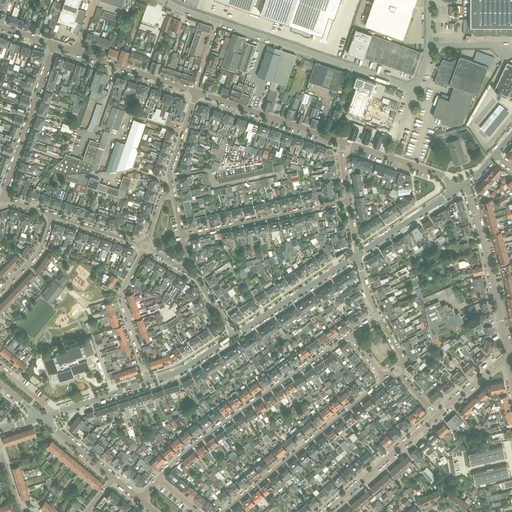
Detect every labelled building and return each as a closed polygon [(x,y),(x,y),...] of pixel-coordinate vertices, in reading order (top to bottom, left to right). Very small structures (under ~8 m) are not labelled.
[(12,0),(5,0),(5,2),(0,16),(0,21),(3,22),(4,20),(9,2),(12,2),(12,0)] [(77,8),(80,0),(64,0),(57,21),(75,27),(77,22),(82,24),(86,11),(77,8)] [(220,0),(251,11),(255,0),(265,0),(261,14),(288,23),(287,23),(289,24),(323,35),(329,15),(335,17),(340,0),(220,0)] [(373,0),(365,25),(404,39),(416,0),(373,0)] [(511,0),(468,0),(469,16),(467,16),(467,18),(465,18),(463,18),(463,25),(463,27),(463,33),(473,33),(473,35),(475,35),(475,36),(484,36),(484,35),(491,35),(491,36),(500,36),(500,35),(507,35),(507,36),(511,35),(511,0)] [(45,36),(45,35),(50,37),(54,26),(62,4),(54,1),(49,14),(52,15),(49,24),(51,25),(50,28),(45,27),(44,30),(43,33),(42,35),(45,36)] [(136,1),(135,5),(140,7),(139,11),(144,12),(147,5),(136,1)] [(9,23),(11,24),(16,7),(14,7),(11,16),(9,15),(7,19),(6,23),(7,23),(8,24),(9,23)] [(13,25),(15,26),(16,26),(18,19),(16,18),(17,13),(19,8),(16,7),(11,24),(13,25)] [(117,22),(120,23),(121,20),(124,20),(126,14),(121,12),(117,22)] [(31,19),(28,19),(30,13),(27,13),(27,15),(22,28),(24,29),(27,30),(27,29),(27,30),(31,19)] [(20,27),(22,28),(27,15),(25,14),(24,17),(21,17),(18,26),(18,27),(20,28),(20,27)] [(168,28),(171,18),(172,16),(167,15),(162,29),(167,31),(167,29),(168,28)] [(96,24),(98,20),(99,20),(100,18),(94,16),(93,18),(91,18),(90,22),(96,24)] [(32,24),(31,28),(30,30),(31,31),(34,32),(34,31),(38,33),(40,27),(41,27),(43,18),(39,17),(36,25),(32,24)] [(176,19),(171,18),(168,28),(167,29),(172,30),(176,19)] [(178,33),(179,31),(178,30),(181,21),(176,19),(173,31),(178,33)] [(211,26),(198,22),(194,35),(200,37),(202,31),(209,33),(211,26)] [(312,32),(293,25),(291,31),(310,38),(312,32)] [(356,29),(347,53),(348,53),(363,58),(363,59),(364,59),(364,57),(372,35),(356,29)] [(90,33),(87,32),(85,40),(90,42),(92,34),(93,32),(91,31),(90,33)] [(96,44),(101,46),(104,38),(106,32),(103,31),(101,37),(98,36),(96,44)] [(108,39),(104,38),(101,46),(108,48),(110,40),(112,33),(110,33),(108,39)] [(147,41),(150,42),(154,43),(156,36),(156,35),(153,35),(150,33),(147,41)] [(235,71),(236,68),(246,38),(232,33),(231,38),(230,41),(229,42),(228,45),(228,47),(227,50),(224,58),(221,67),(231,69),(235,71)] [(90,42),(96,44),(98,36),(92,34),(90,42)] [(110,45),(110,47),(107,56),(106,56),(106,57),(111,58),(114,48),(115,45),(113,44),(114,40),(115,39),(116,36),(113,35),(110,45)] [(364,57),(376,61),(384,39),(372,35),(364,57)] [(0,54),(1,55),(3,48),(4,46),(7,47),(9,40),(4,38),(0,50),(0,54)] [(242,70),(247,72),(257,46),(245,42),(246,38),(236,68),(242,70)] [(376,61),(387,66),(395,43),(384,39),(376,61)] [(17,43),(15,43),(10,59),(13,60),(13,58),(16,51),(17,52),(20,44),(19,44),(19,43),(18,43),(17,43)] [(387,66),(398,70),(401,62),(403,54),(406,47),(395,43),(387,66)] [(257,76),(271,81),(281,50),(268,45),(257,76)] [(117,60),(121,62),(126,47),(125,46),(123,50),(121,49),(117,60)] [(192,56),(196,57),(197,55),(194,54),(196,48),(190,46),(187,55),(192,56)] [(26,47),(22,60),(21,64),(23,65),(26,55),(29,56),(31,48),(30,48),(30,47),(29,47),(28,47),(26,47)] [(117,49),(114,48),(111,58),(115,60),(119,47),(117,47),(117,49)] [(406,47),(403,54),(419,60),(421,52),(406,47)] [(31,67),(39,70),(40,67),(42,61),(45,53),(44,52),(43,51),(34,48),(30,58),(29,57),(28,61),(29,61),(29,62),(32,63),(31,67)] [(134,52),(131,50),(128,59),(134,61),(138,49),(136,48),(134,52)] [(224,58),(227,50),(221,48),(218,56),(222,58),(224,58)] [(134,61),(140,63),(143,55),(140,53),(141,50),(138,49),(134,61)] [(143,55),(140,63),(146,65),(149,57),(146,55),(147,52),(147,51),(145,50),(143,55)] [(149,71),(153,72),(160,51),(160,50),(158,50),(158,51),(155,52),(153,59),(149,71)] [(269,88),(270,89),(274,90),(276,82),(280,84),(280,90),(283,91),(295,55),(281,50),(271,81),(269,88)] [(153,72),(157,74),(160,64),(158,63),(161,54),(162,55),(163,52),(160,51),(153,72)] [(175,58),(171,68),(168,78),(173,79),(176,70),(175,70),(180,54),(177,53),(176,53),(176,54),(175,58)] [(207,65),(213,66),(215,67),(219,57),(217,56),(211,54),(207,65)] [(416,67),(419,60),(403,54),(401,62),(416,67)] [(54,64),(45,90),(48,91),(53,92),(59,74),(58,74),(60,67),(61,67),(64,60),(63,59),(63,58),(56,56),(55,60),(54,64)] [(443,59),(441,64),(434,83),(446,87),(448,81),(450,82),(449,85),(454,86),(450,96),(442,93),(441,97),(440,96),(433,116),(442,119),(441,123),(452,127),(462,123),(473,93),(478,95),(488,66),(460,56),(457,64),(443,59)] [(171,68),(175,58),(172,57),(170,63),(168,67),(166,67),(163,76),(168,78),(171,68)] [(196,57),(193,63),(199,65),(202,59),(196,57)] [(305,60),(302,68),(312,71),(314,63),(305,60)] [(71,62),(70,61),(66,74),(68,74),(69,69),(72,70),(74,63),(74,62),(72,61),(71,62)] [(329,66),(315,62),(309,81),(322,86),(329,66)] [(398,70),(413,75),(416,67),(401,62),(398,70)] [(501,93),(508,96),(510,97),(511,97),(511,96),(511,64),(507,62),(494,90),(498,91),(497,94),(500,96),(501,93)] [(75,82),(75,81),(81,65),(80,64),(79,63),(78,63),(77,64),(76,63),(74,71),(71,81),(75,82)] [(78,82),(79,78),(81,73),(83,74),(86,66),(85,66),(84,65),(83,65),(82,65),(81,65),(75,81),(78,82)] [(176,70),(173,79),(178,81),(181,72),(183,66),(180,65),(179,67),(178,71),(176,70)] [(204,75),(207,76),(208,74),(211,75),(213,68),(207,65),(204,75)] [(329,66),(322,86),(329,88),(335,68),(329,66)] [(32,74),(37,76),(39,70),(31,67),(29,67),(28,69),(28,70),(33,72),(32,74)] [(88,67),(86,71),(83,81),(85,82),(88,75),(90,76),(92,69),(91,68),(91,67),(90,67),(89,68),(88,67)] [(226,97),(234,73),(235,71),(231,69),(221,67),(219,72),(229,76),(225,87),(222,87),(219,95),(226,97)] [(344,72),(335,68),(329,88),(337,91),(344,72)] [(184,83),(188,84),(192,74),(190,74),(192,70),(189,69),(187,73),(184,83)] [(102,89),(105,81),(107,74),(95,70),(89,89),(92,90),(89,98),(95,101),(107,95),(108,91),(102,89)] [(196,70),(195,72),(193,71),(192,74),(188,84),(193,86),(197,73),(198,71),(196,70)] [(205,80),(204,83),(203,88),(204,88),(204,89),(206,90),(212,92),(214,87),(215,84),(217,79),(210,77),(211,75),(208,74),(207,76),(206,80),(205,80)] [(18,76),(17,78),(34,84),(36,78),(28,76),(27,79),(18,76)] [(114,90),(112,96),(115,97),(116,94),(121,78),(120,78),(120,77),(119,76),(118,77),(117,77),(114,84),(117,85),(115,90),(114,90)] [(356,86),(347,113),(364,119),(365,114),(367,115),(369,111),(366,111),(373,92),(375,93),(377,90),(374,89),(376,83),(357,76),(354,85),(356,86)] [(33,87),(34,84),(17,78),(15,78),(14,81),(22,83),(21,86),(24,87),(32,90),(32,89),(33,89),(33,87)] [(122,93),(125,84),(126,80),(125,80),(125,78),(124,78),(123,79),(121,78),(116,94),(118,95),(120,92),(122,93)] [(126,94),(128,95),(133,82),(131,82),(131,81),(130,81),(129,81),(128,81),(126,88),(124,93),(126,94)] [(133,82),(128,95),(127,100),(129,101),(132,91),(135,92),(137,84),(136,83),(135,82),(135,83),(133,82)] [(228,98),(237,101),(243,84),(238,82),(237,86),(234,85),(234,87),(233,86),(232,89),(231,88),(228,98)] [(138,102),(140,98),(144,85),(140,84),(134,100),(138,102)] [(237,101),(248,104),(253,88),(243,84),(237,101)] [(14,85),(13,87),(13,88),(16,89),(16,90),(23,92),(22,94),(30,96),(30,95),(31,95),(31,93),(31,92),(18,87),(17,87),(17,86),(14,85)] [(149,87),(144,85),(140,98),(143,99),(144,96),(146,96),(149,87)] [(156,90),(155,90),(154,89),(153,89),(152,89),(148,100),(150,101),(150,102),(146,101),(145,103),(151,105),(156,90)] [(262,109),(268,111),(271,102),(272,101),(273,99),(272,99),(275,90),(274,90),(270,89),(266,100),(262,109)] [(490,90),(487,89),(466,124),(468,126),(490,90)] [(158,91),(156,90),(151,105),(151,107),(153,108),(156,99),(158,99),(161,92),(160,92),(160,91),(159,91),(158,91)] [(44,96),(56,100),(57,98),(51,96),(52,93),(45,91),(45,92),(44,93),(44,94),(44,96)] [(159,122),(168,94),(167,94),(167,93),(166,93),(165,93),(164,93),(161,101),(164,102),(162,107),(161,110),(159,116),(154,114),(152,120),(159,122)] [(11,94),(11,96),(28,102),(30,98),(21,96),(17,94),(16,96),(11,94)] [(170,104),(173,96),(172,95),(171,95),(170,95),(168,94),(159,122),(165,124),(167,118),(164,117),(165,111),(167,108),(168,103),(170,104)] [(28,102),(11,96),(10,96),(10,99),(14,101),(14,102),(27,106),(28,102)] [(112,96),(111,96),(111,97),(110,97),(103,119),(107,121),(107,120),(109,116),(109,115),(110,113),(111,111),(112,108),(112,106),(113,102),(115,97),(112,96)] [(174,112),(173,115),(177,116),(181,117),(183,110),(186,101),(186,100),(175,96),(172,107),(170,111),(172,111),(174,112)] [(287,107),(284,117),(292,120),(296,110),(294,109),(296,102),(297,98),(293,97),(289,108),(287,107)] [(75,100),(73,105),(80,108),(82,102),(75,100)] [(39,108),(47,111),(49,105),(43,103),(41,102),(41,103),(40,105),(39,108)] [(301,106),(296,121),(301,122),(304,114),(301,113),(305,103),(301,102),(300,106),(301,106)] [(24,115),(25,112),(11,107),(8,106),(5,105),(5,107),(5,108),(10,110),(11,111),(24,115)] [(68,110),(73,112),(78,113),(80,108),(73,105),(70,105),(68,110)] [(198,118),(201,119),(206,106),(202,105),(200,105),(200,106),(198,105),(196,110),(195,112),(195,113),(197,113),(198,112),(200,113),(198,118)] [(339,120),(342,112),(338,110),(339,106),(337,105),(335,109),(334,109),(331,116),(335,118),(339,120)] [(112,106),(112,108),(111,111),(123,115),(125,110),(123,110),(123,109),(118,108),(112,106)] [(206,106),(201,119),(203,120),(204,117),(206,118),(207,116),(210,108),(206,106)] [(38,113),(37,114),(40,114),(45,116),(47,111),(39,108),(38,111),(37,113),(38,113)] [(315,109),(310,126),(316,127),(318,119),(316,119),(319,110),(315,109)] [(111,111),(110,113),(109,115),(109,116),(121,120),(123,115),(111,111)] [(219,112),(215,124),(214,125),(216,126),(217,125),(218,120),(221,121),(224,113),(223,113),(223,112),(221,111),(220,112),(219,112)] [(231,116),(230,115),(226,128),(224,132),(227,133),(230,123),(232,124),(235,117),(234,117),(234,116),(232,115),(231,116)] [(43,124),(53,127),(54,124),(44,121),(45,118),(37,116),(35,121),(43,124)] [(107,120),(120,125),(121,120),(109,116),(107,120)] [(20,125),(22,121),(9,117),(8,119),(13,120),(12,122),(20,125)] [(238,127),(236,132),(235,136),(237,137),(239,132),(243,119),(241,119),(241,118),(240,118),(239,118),(238,118),(235,126),(238,127)] [(106,172),(114,172),(132,166),(134,161),(138,148),(137,147),(145,123),(133,119),(125,143),(116,140),(106,172)] [(243,119),(239,132),(237,137),(240,137),(241,132),(242,128),(245,129),(247,121),(247,120),(245,120),(244,120),(243,119)] [(120,125),(107,120),(107,121),(106,123),(106,125),(110,127),(111,127),(118,130),(120,125)] [(52,130),(53,127),(43,124),(35,121),(33,127),(36,128),(41,130),(42,127),(52,130)] [(353,122),(349,137),(355,139),(358,131),(362,133),(364,126),(353,122)] [(13,124),(13,125),(8,124),(5,124),(2,123),(2,126),(4,126),(18,131),(20,127),(13,124)] [(256,132),(258,125),(258,124),(256,123),(255,124),(254,123),(249,139),(248,141),(250,142),(253,132),(256,132)] [(10,133),(17,136),(18,131),(4,126),(3,128),(11,131),(10,133)] [(160,132),(174,136),(174,135),(175,135),(176,133),(175,133),(175,132),(162,127),(160,132)] [(267,128),(265,127),(261,141),(260,144),(263,146),(266,138),(264,138),(265,135),(267,136),(270,129),(269,128),(268,127),(267,128)] [(365,130),(362,141),(365,142),(368,143),(370,139),(371,135),(374,136),(377,129),(373,128),(372,132),(365,130)] [(32,129),(30,133),(48,139),(50,140),(51,137),(47,136),(47,135),(43,134),(43,136),(42,135),(38,134),(39,131),(34,129),(32,129)] [(191,134),(202,138),(205,139),(206,136),(200,134),(200,132),(193,129),(193,130),(192,130),(192,132),(191,134)] [(436,135),(434,135),(436,140),(438,148),(448,144),(455,164),(454,164),(454,165),(459,163),(462,162),(467,161),(467,160),(466,160),(460,141),(469,138),(467,131),(457,134),(456,131),(456,129),(448,131),(443,132),(436,135)] [(279,132),(277,131),(272,145),(275,145),(277,139),(279,140),(281,133),(281,132),(279,131),(279,132)] [(173,138),(174,136),(160,132),(159,134),(166,136),(165,139),(172,141),(173,141),(174,138),(173,138)] [(226,136),(227,133),(224,132),(223,136),(224,136),(224,139),(222,138),(221,141),(217,153),(211,171),(212,171),(218,170),(224,150),(223,149),(228,137),(226,136)] [(377,134),(373,145),(379,147),(382,140),(386,141),(388,134),(382,132),(381,135),(377,134)] [(0,136),(15,141),(16,137),(10,134),(10,135),(6,133),(5,135),(0,133),(0,136)] [(29,138),(36,141),(36,140),(40,141),(40,139),(44,140),(44,141),(51,144),(52,141),(50,140),(48,139),(30,133),(29,138)] [(13,146),(15,141),(0,136),(0,137),(0,139),(7,141),(7,143),(13,146)] [(28,139),(27,143),(38,147),(45,149),(46,147),(39,145),(34,144),(35,141),(36,141),(29,138),(28,139)] [(300,147),(302,148),(304,140),(301,139),(300,139),(297,146),(296,152),(298,152),(300,147)] [(98,148),(99,145),(100,143),(99,143),(90,140),(89,144),(88,144),(83,160),(74,157),(68,174),(78,173),(90,171),(90,170),(91,168),(91,167),(92,164),(93,161),(94,161),(94,159),(95,156),(96,154),(96,153),(97,151),(98,148)] [(188,144),(188,146),(198,149),(201,150),(204,151),(205,149),(203,148),(203,147),(199,146),(200,144),(197,143),(189,141),(188,141),(188,144)] [(0,147),(12,151),(13,148),(0,143),(0,147)] [(27,143),(25,148),(28,148),(32,150),(33,148),(46,152),(47,150),(45,149),(38,147),(27,143)] [(169,150),(170,148),(154,143),(154,145),(162,148),(161,150),(168,153),(169,152),(170,150),(169,150)] [(0,151),(10,155),(12,151),(0,147),(0,151)] [(327,148),(325,156),(324,157),(322,156),(320,159),(321,164),(324,162),(326,162),(326,159),(326,158),(328,157),(327,155),(334,154),(334,151),(333,149),(329,148),(329,149),(327,148)] [(40,158),(34,156),(35,153),(32,152),(27,150),(25,149),(23,154),(40,160),(40,158)] [(267,159),(268,156),(269,154),(270,151),(264,149),(263,151),(261,157),(267,159)] [(199,159),(192,157),(193,155),(185,152),(185,153),(184,155),(184,157),(194,160),(198,162),(199,159)] [(0,158),(8,161),(10,157),(0,153),(0,158)] [(60,173),(68,174),(74,157),(66,154),(64,158),(61,161),(55,165),(50,169),(59,173),(60,173)] [(165,161),(166,159),(156,156),(155,158),(158,159),(157,162),(164,164),(165,163),(165,164),(166,161),(165,161)] [(356,167),(359,158),(353,156),(351,163),(351,165),(353,165),(352,169),(349,170),(349,173),(355,172),(356,167)] [(263,174),(274,172),(274,166),(273,166),(273,160),(267,159),(261,157),(264,168),(262,168),(263,174)] [(0,163),(7,166),(8,161),(0,158),(0,163)] [(364,160),(359,158),(356,167),(358,168),(358,167),(361,168),(364,160)] [(366,171),(369,162),(364,160),(361,168),(364,169),(363,170),(366,171)] [(19,166),(32,170),(41,173),(41,171),(33,168),(33,166),(23,162),(21,161),(19,166)] [(192,167),(182,164),(181,165),(180,165),(180,167),(180,168),(182,169),(180,174),(190,172),(191,169),(192,167)] [(161,173),(162,171),(147,165),(145,165),(144,167),(146,168),(154,170),(153,173),(160,175),(161,175),(162,173),(161,173)] [(503,171),(497,165),(493,170),(493,169),(492,170),(499,176),(503,171)] [(32,170),(19,166),(18,170),(26,173),(28,174),(29,171),(31,172),(32,170)] [(383,176),(383,175),(386,168),(381,166),(378,175),(381,176),(383,176)] [(382,179),(388,181),(392,169),(386,168),(383,175),(383,176),(382,179)] [(391,178),(392,178),(394,179),(396,171),(392,169),(388,181),(388,182),(390,182),(391,178)] [(492,170),(488,174),(495,180),(499,176),(492,170)] [(411,176),(396,171),(394,179),(395,179),(392,186),(393,186),(392,190),(397,191),(398,189),(404,188),(413,187),(412,177),(411,176)] [(24,174),(17,172),(16,176),(27,180),(31,181),(34,182),(34,181),(23,177),(24,174)] [(90,176),(89,178),(85,176),(82,184),(125,198),(132,178),(134,172),(128,173),(127,177),(122,175),(118,188),(98,182),(99,179),(90,176)] [(78,173),(68,174),(60,173),(59,176),(76,182),(78,176),(78,173)] [(298,203),(295,189),(293,183),(292,178),(291,173),(288,174),(289,177),(289,179),(290,178),(293,196),(291,197),(293,204),(294,205),(296,204),(298,203)] [(491,185),(495,180),(488,174),(484,179),(491,185)] [(17,182),(21,183),(25,184),(26,185),(27,180),(16,176),(14,181),(17,182)] [(305,180),(306,186),(309,201),(311,200),(311,201),(314,201),(313,200),(314,200),(313,192),(310,192),(307,179),(305,180)] [(484,179),(481,183),(487,189),(491,185),(484,179)] [(156,187),(157,185),(144,181),(143,183),(149,185),(148,188),(156,190),(156,189),(156,190),(157,187),(156,187)] [(482,193),(487,189),(481,183),(476,188),(482,193)] [(52,186),(49,185),(48,190),(47,192),(44,203),(45,203),(45,204),(48,205),(48,204),(51,197),(49,196),(50,193),(52,186)] [(234,198),(233,191),(232,186),(226,188),(227,193),(228,196),(228,197),(228,199),(234,198)] [(31,198),(32,199),(36,188),(34,187),(33,189),(31,188),(28,197),(28,198),(30,199),(31,198)] [(36,188),(32,199),(34,199),(34,200),(36,201),(36,200),(37,200),(40,193),(41,190),(36,188)] [(59,193),(60,190),(61,189),(58,188),(58,189),(57,188),(56,193),(53,192),(52,195),(53,195),(53,197),(50,205),(51,205),(51,206),(53,206),(55,206),(58,196),(59,193)] [(282,189),(283,195),(286,206),(288,206),(290,206),(290,205),(291,205),(289,197),(286,198),(284,189),(282,189)] [(333,192),(333,190),(332,189),(323,190),(316,192),(314,192),(315,199),(319,199),(318,194),(325,193),(325,195),(329,195),(330,197),(334,197),(333,194),(333,192)] [(47,192),(45,191),(44,194),(42,194),(39,201),(40,201),(39,202),(42,203),(42,202),(44,203),(47,192)] [(201,193),(201,191),(183,195),(183,197),(182,197),(183,199),(184,199),(184,200),(192,198),(192,196),(196,195),(201,193)] [(270,191),(270,192),(271,194),(274,208),(276,208),(276,209),(278,208),(279,207),(277,200),(275,200),(273,193),(273,191),(270,191)] [(153,199),(153,197),(140,192),(140,194),(145,196),(144,199),(152,202),(152,201),(153,199)] [(70,193),(68,199),(67,202),(64,201),(62,209),(62,210),(65,210),(66,210),(72,194),(70,193)] [(72,193),(72,194),(66,210),(68,211),(70,212),(71,212),(74,205),(71,204),(72,200),(74,194),(72,193)] [(266,210),(267,210),(265,202),(263,203),(261,195),(259,195),(260,200),(262,211),(264,211),(266,211),(266,210)] [(401,197),(401,201),(406,208),(414,203),(414,196),(405,197),(401,197)] [(76,214),(78,214),(83,199),(83,198),(81,197),(78,206),(75,205),(73,213),(74,213),(73,213),(76,214)] [(223,202),(224,206),(224,207),(226,219),(228,218),(228,219),(231,218),(232,218),(230,210),(227,211),(225,202),(224,197),(222,198),(223,202)] [(87,217),(89,218),(94,204),(93,204),(95,200),(93,199),(91,205),(90,208),(89,208),(89,210),(87,209),(84,216),(85,217),(87,218),(87,217)] [(133,203),(136,204),(149,208),(150,206),(151,207),(151,204),(151,203),(141,200),(140,203),(134,201),(133,203)] [(189,228),(189,227),(196,226),(191,203),(190,200),(183,201),(189,228)] [(397,214),(400,212),(396,205),(394,206),(391,201),(389,202),(397,214)] [(400,203),(398,204),(402,211),(406,208),(401,201),(399,202),(400,203)] [(483,209),(484,209),(492,207),(490,201),(482,203),(484,209),(483,209)] [(393,217),(397,214),(389,202),(388,202),(387,203),(388,206),(386,207),(388,210),(393,217)] [(149,208),(136,204),(133,203),(133,205),(140,207),(139,210),(148,213),(148,212),(149,212),(149,210),(149,208)] [(455,203),(452,204),(450,205),(447,208),(449,213),(453,212),(457,210),(466,208),(465,203),(456,206),(455,203)] [(215,213),(214,209),(214,205),(212,206),(212,210),(215,221),(216,221),(217,222),(219,221),(219,220),(220,220),(218,212),(215,213)] [(389,219),(393,217),(388,210),(387,211),(383,205),(381,207),(389,219)] [(389,219),(381,207),(379,208),(383,214),(381,215),(386,221),(389,219)] [(494,212),(492,207),(484,209),(485,215),(494,212)] [(9,208),(1,211),(0,211),(0,210),(0,224),(2,232),(3,234),(5,233),(3,229),(5,228),(3,221),(2,221),(1,220),(8,218),(8,216),(9,210),(9,208)] [(466,208),(457,210),(453,212),(454,214),(451,215),(452,217),(455,216),(467,212),(466,208)] [(452,218),(446,209),(442,211),(447,219),(448,221),(449,223),(451,223),(450,220),(452,219),(452,218)] [(16,211),(12,222),(11,226),(14,227),(15,223),(17,219),(18,219),(21,212),(20,212),(20,211),(18,210),(18,211),(16,211)] [(108,212),(104,210),(102,214),(100,222),(103,223),(104,223),(108,212)] [(114,214),(110,226),(113,227),(114,226),(115,227),(119,212),(117,211),(116,214),(114,214)] [(201,224),(203,224),(200,211),(194,213),(195,217),(196,217),(198,225),(199,225),(201,225),(201,224)] [(445,223),(448,221),(447,219),(442,211),(437,215),(445,226),(447,225),(445,223)] [(469,216),(467,212),(455,216),(455,218),(456,220),(460,219),(469,216)] [(495,218),(494,212),(485,215),(486,215),(487,220),(487,221),(495,218)] [(145,221),(146,219),(134,215),(126,213),(125,216),(133,219),(133,218),(136,219),(135,221),(137,222),(144,224),(145,224),(146,222),(145,221)] [(29,215),(28,214),(23,227),(25,227),(27,223),(29,224),(32,216),(31,215),(30,214),(29,215)] [(446,228),(445,226),(437,215),(432,218),(437,226),(441,223),(442,225),(441,226),(444,230),(446,228)] [(125,216),(123,216),(122,218),(119,217),(117,222),(123,224),(125,216)] [(377,216),(374,218),(379,226),(384,223),(380,216),(377,217),(377,216)] [(40,219),(39,218),(35,230),(34,234),(36,235),(40,226),(41,227),(44,220),(43,220),(43,219),(41,218),(40,219)] [(375,229),(379,226),(374,218),(372,219),(373,220),(370,222),(375,229)] [(489,226),(497,224),(495,218),(487,221),(489,226)] [(290,235),(289,232),(288,227),(286,219),(285,219),(282,219),(282,220),(283,228),(285,227),(286,229),(287,235),(290,235)] [(423,224),(428,231),(434,227),(429,219),(423,224)] [(278,239),(278,237),(277,233),(275,222),(273,222),(273,221),(270,222),(270,223),(271,230),(272,235),(274,235),(276,240),(278,239)] [(365,224),(370,232),(375,229),(370,222),(368,223),(367,222),(365,224)] [(136,226),(131,224),(127,223),(126,226),(142,231),(142,229),(143,229),(144,227),(143,227),(143,226),(136,224),(136,226)] [(366,235),(370,232),(365,224),(363,226),(362,227),(362,228),(366,235)] [(462,226),(461,224),(455,226),(453,226),(452,227),(456,239),(458,239),(456,232),(463,231),(464,234),(468,232),(471,231),(469,224),(462,226)] [(491,232),(492,232),(499,230),(497,224),(489,226),(489,227),(491,232)] [(61,226),(60,225),(55,238),(54,241),(58,242),(58,239),(57,239),(59,233),(62,234),(65,227),(63,226),(62,225),(61,226)] [(419,225),(415,228),(423,240),(425,243),(426,244),(427,243),(429,246),(431,244),(429,242),(430,241),(426,235),(427,235),(422,227),(421,228),(419,225)] [(141,233),(142,231),(126,226),(125,228),(129,230),(134,231),(133,233),(140,236),(140,235),(141,234),(142,233),(141,233)] [(67,243),(71,229),(70,228),(67,227),(67,228),(66,227),(64,235),(67,236),(64,242),(63,247),(65,248),(67,243)] [(255,244),(254,241),(251,227),(249,227),(247,227),(247,228),(246,228),(248,236),(250,235),(252,244),(255,244)] [(413,233),(421,246),(425,243),(423,240),(415,228),(411,230),(413,233)] [(73,230),(71,229),(67,243),(69,243),(71,237),(73,238),(76,231),(75,230),(73,229),(73,230)] [(237,230),(237,229),(235,230),(234,230),(236,238),(238,238),(240,245),(242,244),(239,229),(237,230)] [(79,247),(83,233),(79,232),(75,241),(78,242),(76,248),(78,249),(79,247)] [(230,247),(227,232),(225,232),(223,232),(223,233),(222,233),(225,245),(227,245),(228,247),(230,246),(230,247)] [(412,242),(410,235),(410,232),(399,239),(406,249),(408,248),(405,244),(408,242),(409,244),(412,242)] [(501,232),(493,234),(494,240),(503,238),(501,232)] [(88,235),(83,233),(79,247),(81,248),(83,241),(86,242),(88,235)] [(413,233),(410,235),(412,242),(413,247),(417,245),(418,248),(421,246),(413,233)] [(24,241),(30,243),(33,237),(33,236),(29,234),(28,236),(26,236),(25,241),(24,241)] [(435,244),(439,249),(448,243),(443,235),(436,239),(438,242),(435,244)] [(34,237),(33,237),(30,243),(36,245),(38,241),(38,242),(39,240),(34,238),(34,237)] [(100,239),(95,237),(91,251),(92,252),(95,245),(97,246),(100,239)] [(406,249),(399,239),(394,242),(398,249),(402,247),(404,251),(406,249)] [(470,248),(468,241),(463,242),(463,239),(457,240),(457,241),(452,242),(453,243),(449,244),(450,248),(458,246),(459,250),(460,250),(462,250),(470,248)] [(210,240),(208,241),(193,244),(193,246),(194,249),(202,248),(202,245),(209,244),(215,242),(214,240),(210,240)] [(333,242),(334,249),(341,248),(341,247),(341,246),(349,245),(348,244),(349,244),(349,242),(348,242),(348,240),(340,241),(334,242),(333,242)] [(111,243),(107,241),(102,254),(101,258),(103,258),(105,252),(108,253),(111,243)] [(23,248),(24,249),(29,253),(33,248),(28,244),(26,247),(24,245),(23,246),(18,242),(17,243),(23,248)] [(399,254),(397,251),(396,250),(392,243),(387,247),(391,253),(394,252),(395,253),(396,253),(397,255),(399,254)] [(322,246),(323,248),(328,256),(332,254),(326,244),(322,246)] [(435,244),(428,248),(431,252),(437,248),(435,244)] [(123,246),(118,245),(113,261),(115,261),(117,253),(120,254),(123,246)] [(299,245),(295,246),(293,247),(296,251),(297,253),(302,250),(302,249),(299,245)] [(295,252),(296,251),(293,247),(292,247),(287,249),(292,256),(296,254),(295,252)] [(381,251),(387,258),(388,261),(390,260),(389,258),(393,256),(391,253),(387,247),(381,251)] [(26,258),(29,253),(24,249),(20,254),(26,258)] [(125,263),(124,266),(126,267),(129,257),(132,258),(134,250),(129,249),(125,263)] [(287,249),(287,250),(284,251),(282,252),(284,254),(286,258),(290,255),(291,256),(292,256),(287,249)] [(506,249),(498,251),(499,257),(507,255),(506,249)] [(46,256),(46,257),(51,261),(52,261),(53,260),(53,259),(55,256),(49,252),(46,256)] [(323,262),(324,261),(319,254),(318,252),(314,254),(315,257),(320,264),(320,263),(321,264),(323,262)] [(322,252),(319,254),(324,261),(325,260),(326,261),(328,259),(327,259),(328,258),(324,252),(323,253),(322,252)] [(377,254),(376,255),(382,264),(386,261),(380,252),(379,253),(379,252),(377,253),(377,254)] [(12,267),(17,263),(12,258),(10,261),(8,259),(7,260),(0,253),(0,255),(7,262),(8,262),(12,267)] [(211,255),(213,254),(212,253),(196,256),(196,258),(196,261),(197,261),(205,259),(204,257),(211,255)] [(12,258),(17,263),(21,258),(16,254),(12,258)] [(477,254),(468,256),(470,261),(466,262),(467,263),(462,264),(462,267),(466,266),(466,265),(471,264),(470,263),(479,261),(477,254)] [(372,257),(372,258),(378,267),(382,265),(382,264),(376,255),(374,256),(374,255),(372,257)] [(509,261),(507,255),(499,257),(501,263),(509,261)] [(46,257),(42,261),(47,265),(51,261),(46,257)] [(142,274),(151,260),(149,259),(149,258),(147,257),(142,264),(145,265),(143,268),(142,270),(140,273),(142,274)] [(313,268),(314,268),(308,259),(307,257),(303,260),(310,270),(311,270),(313,269),(313,268)] [(311,257),(308,259),(314,268),(315,267),(316,267),(318,266),(318,265),(313,257),(312,258),(311,257)] [(380,273),(378,267),(372,258),(370,259),(370,258),(367,260),(368,260),(367,260),(372,267),(370,268),(372,275),(380,273)] [(152,261),(151,260),(142,274),(144,275),(145,272),(148,267),(151,269),(155,262),(154,262),(155,261),(153,260),(152,261)] [(201,269),(202,270),(215,262),(213,260),(207,264),(206,262),(199,266),(199,267),(200,269),(201,269)] [(39,266),(44,270),(47,265),(42,261),(39,266)] [(474,264),(475,266),(473,267),(474,269),(468,271),(468,273),(484,269),(482,264),(481,265),(480,261),(474,264)] [(8,271),(12,267),(8,262),(4,267),(8,271)] [(216,264),(215,262),(202,270),(202,272),(204,275),(204,274),(204,275),(211,270),(210,268),(216,264)] [(258,262),(254,264),(259,270),(263,268),(259,262),(258,262)] [(152,281),(161,266),(159,265),(160,265),(157,263),(153,270),(155,271),(153,274),(152,277),(150,280),(152,281)] [(254,264),(253,264),(248,266),(253,274),(255,273),(256,276),(260,273),(259,270),(254,264)] [(302,264),(299,266),(304,274),(305,273),(306,274),(307,273),(307,272),(308,271),(304,265),(303,266),(302,264)] [(503,272),(511,270),(510,264),(501,265),(503,272)] [(39,266),(35,271),(40,275),(42,272),(43,273),(44,272),(45,271),(44,270),(39,266)] [(162,267),(161,266),(152,281),(153,282),(157,276),(159,274),(161,275),(165,269),(165,268),(163,266),(162,267)] [(303,275),(304,274),(299,266),(296,268),(297,270),(296,271),(300,277),(300,276),(301,277),(303,276),(303,275)] [(410,272),(408,269),(406,266),(396,272),(399,277),(410,272)] [(0,271),(4,276),(8,271),(4,267),(1,269),(0,268),(0,271)] [(121,272),(120,276),(124,278),(128,272),(122,269),(121,272)] [(415,269),(408,273),(411,278),(418,274),(415,269)] [(475,276),(485,273),(484,269),(468,273),(465,274),(462,275),(461,275),(462,278),(469,276),(469,275),(475,273),(475,276)] [(160,286),(162,287),(171,272),(170,271),(168,270),(167,270),(162,277),(165,279),(160,286)] [(352,270),(348,273),(352,280),(357,278),(352,270)] [(292,271),(289,273),(294,281),(295,280),(296,281),(297,280),(297,279),(298,278),(294,272),(293,273),(292,271)] [(31,272),(27,276),(32,280),(36,276),(31,272)] [(173,273),(171,272),(162,287),(164,288),(167,284),(166,284),(169,281),(171,282),(175,275),(175,274),(173,273)] [(208,280),(209,282),(216,277),(215,276),(216,275),(214,272),(206,278),(207,278),(206,279),(207,281),(208,280)] [(103,276),(104,276),(114,283),(117,278),(112,274),(110,277),(104,273),(103,276)] [(293,282),(294,281),(289,273),(285,275),(287,277),(286,278),(290,284),(290,283),(291,284),(293,282)] [(348,283),(352,280),(348,273),(343,276),(348,283)] [(69,280),(65,277),(63,275),(60,280),(56,277),(41,295),(51,303),(69,280)] [(220,275),(216,277),(209,282),(210,284),(211,286),(211,285),(212,286),(220,281),(218,279),(221,277),(220,275)] [(27,276),(23,280),(28,285),(32,280),(27,276)] [(111,288),(114,283),(104,276),(102,279),(107,282),(106,285),(111,288)] [(175,285),(173,288),(170,293),(172,295),(173,292),(175,289),(181,279),(180,278),(180,277),(178,276),(177,276),(173,283),(175,285)] [(230,289),(230,290),(233,288),(236,286),(243,281),(240,276),(237,277),(239,279),(237,280),(238,281),(237,282),(237,283),(234,285),(233,284),(229,287),(229,286),(225,289),(223,287),(222,287),(216,292),(217,294),(216,294),(217,296),(218,295),(218,296),(226,291),(230,289)] [(475,284),(483,282),(482,276),(473,278),(474,281),(470,282),(470,285),(475,284)] [(343,286),(347,284),(342,277),(339,279),(343,286)] [(375,282),(374,283),(375,285),(376,285),(376,286),(382,284),(385,283),(384,281),(388,279),(387,277),(375,281),(375,282)] [(282,278),(279,280),(284,287),(285,287),(286,287),(287,286),(287,285),(288,285),(284,279),(283,279),(282,278)] [(175,289),(173,292),(172,295),(171,296),(172,297),(179,287),(181,289),(186,281),(185,281),(185,280),(184,279),(183,280),(181,279),(175,289)] [(341,288),(343,286),(339,279),(335,282),(340,290),(342,289),(341,288)] [(25,287),(28,285),(23,280),(19,284),(29,295),(30,294),(25,289),(26,288),(25,287)] [(282,288),(284,287),(279,280),(275,282),(277,284),(276,284),(280,290),(281,290),(283,289),(282,288)] [(473,288),(474,291),(485,288),(483,282),(475,284),(476,288),(473,288)] [(216,292),(222,287),(221,285),(222,285),(221,283),(213,288),(213,289),(214,290),(216,292)] [(269,286),(274,294),(275,293),(276,294),(278,292),(277,292),(278,291),(273,283),(269,286)] [(333,283),(329,286),(333,293),(337,290),(333,283)] [(19,284),(15,289),(19,293),(21,291),(22,292),(24,291),(29,296),(29,295),(19,284)] [(273,295),(274,294),(269,286),(265,288),(267,290),(266,291),(270,297),(270,296),(271,297),(273,296),(273,295)] [(335,295),(333,293),(329,286),(325,288),(329,295),(330,295),(332,298),(335,295)] [(183,297),(184,299),(196,291),(195,290),(195,289),(194,287),(193,287),(185,291),(187,294),(184,296),(183,297)] [(261,287),(257,290),(259,293),(264,301),(265,300),(266,300),(267,299),(267,298),(268,298),(261,287)] [(380,294),(379,295),(379,296),(380,297),(381,297),(386,295),(385,293),(392,290),(395,289),(394,287),(391,288),(379,293),(380,294)] [(233,288),(230,290),(228,291),(231,296),(236,293),(233,288)] [(486,295),(485,288),(474,291),(474,294),(477,293),(478,299),(484,296),(484,295),(486,295)] [(24,298),(19,293),(15,289),(10,293),(21,303),(22,302),(19,299),(19,298),(22,300),(24,298)] [(324,289),(320,292),(324,299),(328,296),(324,289)] [(456,290),(453,292),(454,293),(456,296),(459,303),(462,302),(459,295),(456,290)] [(128,301),(140,297),(139,295),(134,296),(133,293),(131,294),(130,291),(127,292),(128,295),(127,295),(128,301)] [(198,295),(198,294),(197,292),(196,292),(196,291),(184,299),(182,300),(184,302),(186,300),(187,299),(188,301),(191,300),(198,295)] [(226,299),(231,296),(228,291),(223,294),(226,299)] [(354,302),(357,300),(363,295),(360,291),(356,294),(354,296),(351,298),(354,302)] [(320,301),(324,299),(320,292),(316,294),(320,301)] [(21,303),(10,293),(6,297),(11,302),(13,300),(14,301),(15,300),(20,304),(21,303)] [(263,301),(264,301),(259,293),(255,295),(257,297),(256,297),(260,303),(261,303),(263,302),(263,301)] [(165,294),(161,300),(166,303),(169,297),(165,294)] [(311,297),(310,298),(314,305),(319,303),(314,295),(313,296),(313,295),(311,296),(311,297)] [(388,296),(381,300),(383,304),(391,301),(394,299),(392,295),(389,297),(388,296)] [(128,301),(130,307),(137,304),(136,301),(138,300),(144,298),(143,296),(140,297),(128,301)] [(2,302),(7,306),(8,307),(13,312),(14,313),(15,313),(14,311),(9,306),(10,305),(9,304),(11,302),(6,297),(2,302)] [(189,310),(202,301),(201,300),(201,299),(200,297),(199,297),(192,302),(194,304),(188,308),(189,310)] [(248,302),(252,309),(253,308),(254,308),(256,307),(256,306),(250,297),(246,299),(248,302)] [(306,301),(305,301),(310,308),(314,305),(310,298),(308,299),(308,298),(306,300),(306,301)] [(251,309),(252,309),(248,302),(246,299),(242,302),(243,304),(244,305),(248,311),(249,310),(250,311),(252,309),(251,309)] [(360,304),(359,303),(357,300),(354,302),(356,305),(355,306),(358,311),(356,312),(361,318),(365,316),(358,306),(360,304)] [(429,325),(431,331),(432,337),(453,327),(460,324),(464,322),(469,319),(467,316),(463,319),(459,312),(456,313),(453,307),(452,308),(450,305),(448,306),(447,303),(442,306),(439,300),(426,307),(429,325)] [(483,310),(489,309),(487,300),(481,301),(483,310)] [(203,303),(202,301),(189,310),(186,312),(187,313),(190,311),(190,312),(193,310),(195,312),(205,305),(204,305),(205,304),(204,303),(203,303)] [(302,303),(301,304),(305,311),(307,313),(308,312),(310,315),(311,315),(312,314),(309,309),(310,308),(305,301),(304,302),(304,301),(301,303),(302,303)] [(391,301),(383,304),(385,309),(386,309),(393,306),(392,305),(392,304),(393,304),(391,301)] [(101,312),(113,308),(111,302),(105,304),(106,307),(100,309),(101,312)] [(244,305),(243,304),(239,306),(244,314),(245,314),(247,313),(247,312),(248,311),(244,305)] [(299,304),(296,306),(297,307),(301,314),(303,316),(307,313),(305,311),(301,304),(299,305),(299,304)] [(366,309),(364,305),(362,307),(360,304),(358,306),(365,316),(369,313),(369,311),(368,309),(366,309)] [(235,305),(231,308),(233,310),(234,311),(238,318),(239,317),(240,317),(242,316),(241,316),(242,315),(237,307),(237,308),(235,305)] [(393,306),(386,309),(386,310),(388,314),(392,313),(398,309),(399,309),(397,306),(393,308),(393,306)] [(115,313),(113,308),(101,312),(99,312),(100,314),(103,313),(105,317),(115,313)] [(144,308),(140,309),(138,310),(132,312),(134,317),(140,315),(139,313),(142,312),(141,311),(144,310),(144,308)] [(292,310),(291,311),(295,318),(297,320),(303,316),(301,314),(299,315),(295,308),(294,308),(292,309),(292,310)] [(392,313),(388,314),(390,319),(397,315),(396,313),(401,311),(400,308),(399,309),(398,309),(392,313)] [(238,318),(234,311),(233,310),(228,314),(231,318),(232,318),(234,321),(234,320),(235,321),(237,319),(236,319),(238,318)] [(352,310),(348,313),(349,315),(354,322),(356,321),(356,322),(358,320),(358,319),(354,313),(352,310)] [(287,313),(286,313),(291,321),(291,320),(295,318),(291,311),(289,311),(287,312),(287,313)] [(117,319),(115,313),(105,317),(106,320),(103,321),(103,323),(105,323),(117,319)] [(283,316),(282,316),(289,328),(290,328),(288,326),(291,324),(289,322),(291,321),(286,313),(286,314),(285,314),(283,315),(283,316)] [(346,319),(345,319),(349,326),(350,325),(351,325),(353,324),(353,323),(354,322),(349,315),(348,313),(345,315),(346,317),(347,318),(346,319)] [(490,314),(490,313),(481,315),(482,318),(480,318),(481,319),(478,320),(478,323),(481,322),(481,321),(485,320),(484,320),(488,319),(488,318),(491,318),(490,317),(491,316),(491,315),(491,314),(490,314)] [(399,317),(391,321),(394,325),(405,319),(402,315),(399,317)] [(278,319),(282,326),(284,325),(287,330),(289,328),(282,316),(280,317),(278,318),(278,319)] [(341,316),(338,318),(340,321),(345,328),(347,327),(347,328),(349,327),(349,326),(345,319),(344,320),(343,319),(341,316)] [(405,319),(394,325),(396,329),(403,326),(407,324),(406,322),(410,320),(408,317),(405,319)] [(338,318),(335,320),(337,323),(338,324),(337,325),(341,331),(342,331),(344,330),(344,329),(345,328),(340,321),(338,318)] [(215,333),(217,332),(213,325),(209,320),(207,321),(210,325),(208,327),(213,334),(214,334),(216,333),(215,333)] [(276,320),(272,323),(279,334),(283,340),(285,339),(278,328),(280,327),(276,320)] [(422,329),(424,328),(429,325),(427,320),(424,321),(420,324),(422,329)] [(215,324),(213,325),(217,332),(218,331),(219,331),(221,330),(221,329),(216,321),(214,322),(215,324)] [(150,324),(150,322),(138,326),(140,331),(146,329),(145,326),(150,324)] [(268,326),(272,332),(274,331),(277,335),(279,334),(272,323),(268,326)] [(328,325),(331,328),(335,335),(337,334),(337,335),(339,334),(339,333),(339,332),(335,326),(334,327),(331,323),(328,325)] [(483,330),(485,330),(486,334),(494,333),(492,325),(485,326),(483,323),(474,328),(475,330),(482,329),(483,330)] [(403,326),(396,329),(397,330),(399,335),(412,328),(413,327),(414,327),(412,324),(411,325),(405,328),(404,328),(404,327),(403,326)] [(111,336),(116,334),(123,331),(121,326),(114,328),(111,329),(112,332),(110,333),(111,336)] [(205,330),(202,332),(207,338),(209,337),(209,338),(211,336),(211,335),(205,326),(203,327),(205,330)] [(263,329),(270,340),(273,344),(275,343),(269,334),(271,333),(267,326),(263,329)] [(201,342),(197,335),(195,332),(193,333),(190,328),(187,330),(188,331),(191,336),(197,345),(198,344),(199,344),(201,343),(201,342)] [(334,336),(335,335),(331,328),(327,330),(328,331),(327,332),(331,338),(332,338),(333,338),(334,337),(334,336)] [(412,328),(399,335),(401,339),(408,335),(408,334),(414,331),(413,330),(412,328)] [(205,339),(207,338),(202,332),(201,333),(198,329),(196,331),(203,341),(204,341),(206,340),(205,339)] [(270,340),(263,329),(259,332),(263,338),(265,337),(268,341),(270,340)] [(116,334),(117,337),(109,339),(110,342),(111,342),(125,337),(123,331),(116,334)] [(196,346),(197,345),(191,336),(188,331),(186,332),(191,339),(189,341),(193,347),(194,347),(196,346)] [(156,335),(155,332),(142,337),(144,342),(150,340),(149,337),(156,335)] [(326,342),(321,334),(320,332),(316,334),(318,338),(322,344),(323,344),(324,344),(325,343),(326,342)] [(330,339),(326,332),(325,333),(325,332),(321,334),(326,342),(328,340),(329,341),(330,340),(330,339)] [(257,333),(253,336),(260,347),(262,345),(259,341),(261,340),(257,333)] [(403,341),(402,343),(403,344),(404,344),(405,345),(418,338),(416,335),(411,338),(410,338),(409,337),(402,341),(403,341)] [(491,335),(484,336),(485,338),(484,338),(482,343),(485,344),(494,347),(495,341),(488,339),(489,338),(491,338),(491,335)] [(185,352),(187,351),(178,338),(176,336),(174,337),(180,346),(178,347),(183,354),(184,354),(186,353),(185,352)] [(261,349),(260,347),(253,336),(249,338),(253,345),(255,344),(260,350),(261,349)] [(118,345),(120,345),(126,343),(125,337),(111,342),(111,344),(117,342),(118,345)] [(178,338),(187,351),(188,350),(189,351),(191,349),(190,349),(191,348),(187,342),(185,343),(183,341),(180,337),(178,338)] [(315,350),(316,349),(312,341),(309,337),(306,340),(309,344),(308,345),(312,351),(313,351),(314,351),(315,351),(315,350)] [(251,347),(253,345),(249,338),(245,341),(253,354),(255,353),(251,347)] [(418,338),(405,345),(405,347),(405,348),(406,349),(407,349),(407,350),(414,346),(413,345),(414,344),(419,340),(418,338)] [(315,339),(312,341),(316,349),(318,348),(319,348),(320,347),(320,346),(321,346),(316,339),(315,340),(315,339)] [(166,341),(166,342),(177,358),(178,357),(179,357),(181,356),(180,356),(181,355),(176,348),(174,350),(172,346),(171,344),(168,340),(166,341)] [(83,347),(80,348),(87,369),(89,368),(88,364),(93,363),(90,354),(94,353),(89,341),(82,344),(83,347)] [(249,351),(250,353),(253,357),(255,356),(253,354),(245,341),(241,344),(246,353),(249,351)] [(175,359),(177,358),(166,342),(164,343),(169,349),(166,351),(173,360),(174,361),(176,359),(175,359)] [(0,350),(0,352),(3,355),(11,346),(12,345),(11,343),(9,345),(8,346),(5,344),(0,350)] [(128,348),(126,343),(120,345),(121,347),(106,352),(107,355),(110,354),(117,352),(128,348)] [(349,346),(348,345),(349,344),(348,343),(347,343),(346,343),(340,347),(336,350),(337,352),(340,349),(343,352),(349,346)] [(300,346),(301,348),(307,355),(308,354),(309,355),(310,354),(310,353),(311,352),(307,346),(305,347),(303,344),(300,346)] [(239,345),(235,348),(242,359),(244,357),(241,353),(243,352),(239,345)] [(462,347),(463,349),(468,354),(470,352),(464,345),(462,347)] [(13,354),(14,352),(15,351),(12,349),(13,348),(11,346),(3,355),(8,359),(13,354)] [(75,373),(77,373),(87,369),(80,348),(79,346),(70,349),(56,354),(56,357),(52,358),(52,357),(44,360),(49,374),(50,374),(52,381),(58,379),(59,382),(74,377),(73,374),(75,373)] [(347,355),(353,350),(352,350),(353,349),(351,347),(351,348),(349,346),(343,352),(345,355),(346,354),(347,355)] [(414,346),(407,350),(408,351),(407,352),(408,354),(409,354),(410,355),(418,351),(416,348),(415,348),(414,347),(414,346)] [(483,352),(484,351),(480,348),(477,346),(473,350),(477,354),(483,361),(487,358),(483,352)] [(117,352),(118,354),(120,353),(121,357),(130,354),(128,348),(117,352)] [(160,358),(162,364),(168,362),(168,361),(171,360),(168,355),(165,351),(161,352),(160,348),(157,349),(160,358)] [(242,359),(235,348),(231,350),(235,357),(237,356),(241,362),(243,360),(242,359)] [(305,356),(307,355),(301,348),(299,350),(299,351),(298,352),(303,358),(304,358),(305,357),(305,356)] [(418,351),(410,355),(411,357),(410,357),(411,359),(412,359),(412,360),(419,356),(419,355),(420,354),(419,353),(423,351),(422,349),(418,351)] [(8,359),(13,363),(22,352),(20,351),(20,350),(19,352),(18,352),(16,354),(14,352),(13,354),(8,359)] [(230,351),(226,354),(233,365),(234,364),(233,363),(234,362),(232,359),(234,358),(230,351)] [(13,363),(17,366),(22,361),(19,359),(21,358),(20,357),(23,353),(22,352),(13,363)] [(349,358),(351,361),(357,356),(354,352),(348,357),(349,358)] [(23,369),(26,365),(25,364),(32,355),(29,353),(22,361),(17,366),(22,370),(23,369)] [(292,355),(297,362),(298,361),(299,362),(300,361),(300,360),(301,359),(296,353),(296,354),(295,353),(292,355)] [(233,365),(226,354),(221,356),(226,363),(228,362),(230,364),(229,364),(230,366),(231,366),(233,365)] [(341,376),(343,375),(337,366),(340,364),(340,363),(336,358),(333,354),(332,355),(331,354),(329,356),(328,357),(341,376)] [(479,365),(483,361),(477,354),(473,358),(479,365)] [(295,363),(297,362),(292,355),(289,357),(289,358),(288,359),(293,365),(294,364),(294,365),(295,364),(295,363)] [(360,360),(357,356),(351,361),(353,364),(354,364),(355,364),(360,360)] [(220,357),(216,360),(223,371),(225,370),(222,366),(224,364),(220,357)] [(280,359),(282,362),(287,369),(288,368),(289,369),(290,368),(290,367),(291,366),(286,360),(284,357),(280,359)] [(341,376),(328,357),(327,358),(326,357),(324,359),(324,360),(328,366),(330,365),(335,372),(332,374),(336,379),(341,376)] [(466,364),(472,371),(477,367),(470,360),(469,359),(467,357),(463,360),(466,364)] [(151,368),(157,366),(155,360),(147,362),(149,367),(151,366),(151,368)] [(216,360),(212,363),(216,370),(218,368),(221,372),(223,371),(216,360)] [(406,367),(410,371),(420,363),(418,360),(412,365),(411,363),(406,367)] [(422,365),(425,362),(423,360),(422,361),(420,363),(410,371),(413,375),(420,369),(419,367),(422,365)] [(116,364),(116,363),(115,361),(112,362),(116,373),(113,373),(113,372),(111,371),(108,373),(110,379),(114,378),(115,380),(121,378),(116,364)] [(322,361),(321,361),(320,361),(319,362),(320,363),(318,364),(324,373),(326,376),(328,374),(325,369),(327,367),(322,361)] [(356,368),(358,370),(365,365),(362,361),(356,366),(357,367),(356,368)] [(126,376),(132,374),(128,362),(126,363),(127,366),(123,367),(124,370),(126,376)] [(137,362),(132,364),(131,364),(130,362),(128,362),(132,374),(138,372),(136,366),(139,365),(137,362)] [(286,370),(287,369),(282,362),(279,364),(279,365),(278,366),(283,372),(283,371),(284,372),(286,371),(286,370)] [(116,364),(121,378),(126,376),(124,370),(122,371),(119,363),(116,364)] [(214,371),(216,370),(212,363),(208,366),(215,377),(217,375),(214,371)] [(253,363),(252,364),(249,367),(252,371),(257,368),(253,363)] [(318,364),(317,365),(316,364),(315,365),(314,365),(315,366),(314,367),(319,373),(321,372),(322,374),(324,373),(318,364)] [(468,374),(472,371),(466,364),(462,367),(468,374)] [(274,365),(271,367),(277,377),(281,374),(277,367),(276,368),(274,365)] [(368,369),(365,365),(358,370),(361,373),(362,374),(368,369)] [(215,377),(208,366),(203,368),(208,375),(210,374),(215,382),(217,381),(215,377)] [(273,380),(277,377),(271,367),(268,369),(270,372),(269,373),(273,380)] [(444,373),(445,374),(448,378),(451,376),(458,384),(462,380),(455,373),(453,375),(451,373),(445,367),(442,370),(444,373)] [(310,369),(310,370),(308,371),(314,380),(316,378),(314,376),(317,374),(312,368),(311,368),(310,368),(310,369)] [(456,370),(458,371),(455,373),(462,380),(466,377),(458,368),(456,370)] [(202,369),(198,372),(207,386),(208,389),(211,392),(215,389),(212,385),(211,387),(205,379),(207,378),(202,369)] [(366,380),(373,374),(369,370),(364,375),(364,376),(364,377),(366,380)] [(417,381),(428,372),(426,370),(421,374),(420,372),(414,377),(417,381)] [(308,371),(307,372),(306,371),(305,371),(305,372),(305,373),(304,374),(309,380),(311,379),(315,384),(317,383),(314,380),(308,371)] [(194,376),(192,377),(200,389),(201,388),(203,392),(208,389),(207,386),(198,372),(194,375),(194,376)] [(426,379),(430,376),(431,375),(428,372),(417,381),(421,385),(427,380),(426,379)] [(440,377),(442,383),(442,385),(443,385),(442,386),(447,392),(455,385),(448,378),(445,374),(444,373),(440,376),(440,377)] [(266,374),(263,376),(268,383),(272,381),(267,374),(266,375),(266,374)] [(364,382),(362,383),(361,384),(364,387),(366,385),(365,384),(367,382),(368,383),(369,382),(370,383),(370,382),(372,383),(375,380),(375,379),(376,378),(373,374),(366,380),(364,382)] [(303,375),(302,375),(299,376),(300,377),(299,378),(306,388),(308,387),(305,383),(307,381),(303,375)] [(263,386),(268,383),(263,376),(259,378),(260,379),(259,380),(263,386)] [(432,378),(430,376),(426,379),(427,380),(421,385),(424,388),(430,383),(428,381),(432,378)] [(187,380),(193,390),(195,395),(198,393),(195,388),(194,388),(193,386),(195,385),(191,378),(187,380)] [(252,380),(251,381),(258,390),(262,388),(257,381),(256,382),(254,378),(253,379),(252,380)] [(299,378),(297,379),(297,378),(295,380),(294,380),(299,387),(301,385),(304,389),(306,388),(299,378)] [(397,392),(398,392),(401,396),(403,394),(399,390),(397,387),(399,386),(396,383),(396,381),(395,379),(393,379),(389,382),(397,392)] [(191,391),(193,390),(187,380),(183,383),(187,390),(189,388),(191,391)] [(254,393),(258,390),(251,381),(248,383),(250,386),(249,387),(254,393)] [(288,384),(293,391),(296,389),(296,388),(297,388),(292,381),(292,382),(291,381),(289,382),(290,383),(288,384)] [(504,381),(497,382),(499,391),(502,390),(503,392),(506,392),(505,390),(506,390),(504,381)] [(389,382),(385,385),(390,391),(392,389),(396,394),(397,393),(398,392),(397,392),(389,382)] [(492,392),(499,391),(497,382),(490,384),(485,388),(489,392),(491,390),(492,392)] [(361,389),(356,383),(355,384),(355,383),(352,386),(358,392),(359,391),(359,392),(361,390),(361,389)] [(424,391),(435,403),(443,396),(433,383),(424,391)] [(175,386),(178,396),(181,405),(183,404),(179,393),(182,392),(179,384),(175,386)] [(288,384),(287,385),(287,384),(284,386),(285,386),(284,387),(289,393),(290,393),(293,391),(288,384)] [(356,393),(358,392),(352,386),(350,387),(348,385),(346,387),(354,395),(355,395),(356,394),(356,393)] [(399,390),(403,394),(407,391),(408,390),(404,385),(399,390)] [(178,396),(175,386),(170,387),(172,395),(175,394),(176,397),(178,396)] [(173,398),(172,395),(170,387),(165,389),(168,396),(170,396),(171,399),(173,398)] [(382,389),(380,390),(387,399),(389,397),(387,395),(389,393),(384,387),(383,388),(382,389)] [(243,390),(248,397),(252,394),(247,388),(246,389),(246,388),(243,390)] [(278,391),(286,402),(289,401),(285,396),(287,394),(283,388),(282,388),(280,389),(280,390),(278,391)] [(352,397),(347,391),(345,388),(344,389),(341,391),(343,393),(348,400),(349,399),(350,399),(351,398),(352,397)] [(244,400),(248,397),(243,390),(240,392),(240,393),(239,394),(244,400)] [(383,402),(387,399),(380,390),(379,391),(378,391),(377,392),(377,393),(376,394),(383,402)] [(484,390),(479,393),(488,403),(491,406),(492,404),(488,400),(486,397),(489,395),(484,390)] [(165,410),(164,407),(159,391),(154,393),(156,400),(159,399),(161,407),(163,411),(165,410)] [(238,404),(242,401),(235,391),(231,394),(233,397),(238,404)] [(278,391),(277,392),(276,392),(275,392),(275,393),(274,394),(279,400),(280,399),(284,404),(286,402),(278,391)] [(410,394),(407,391),(403,394),(401,396),(397,399),(400,403),(410,394)] [(347,401),(348,400),(343,393),(340,396),(339,397),(344,403),(345,403),(346,403),(347,402),(347,401)] [(479,393),(475,397),(480,402),(482,405),(485,403),(487,405),(488,403),(479,393)] [(507,395),(506,395),(503,395),(500,396),(499,393),(497,393),(497,396),(493,397),(493,400),(500,398),(501,402),(508,401),(507,395)] [(148,405),(150,405),(147,394),(145,394),(143,394),(142,395),(145,403),(147,402),(148,405)] [(234,407),(238,404),(233,397),(231,394),(227,397),(234,407)] [(385,404),(383,402),(376,394),(375,395),(374,394),(373,396),(372,397),(377,403),(379,401),(383,406),(385,404)] [(273,395),(272,395),(270,396),(270,397),(269,398),(273,405),(276,409),(279,407),(275,403),(277,401),(273,395)] [(137,397),(135,398),(139,408),(144,407),(140,396),(139,396),(137,396),(137,397)] [(0,419),(0,420),(10,408),(10,407),(11,407),(10,405),(6,402),(4,401),(4,400),(3,401),(3,400),(0,397),(0,419)] [(130,399),(131,401),(133,407),(134,410),(136,409),(138,416),(141,415),(139,408),(135,398),(134,398),(134,397),(131,398),(131,399),(130,399)] [(471,401),(476,406),(480,402),(475,397),(471,401)] [(276,409),(273,405),(269,398),(267,399),(266,398),(265,399),(265,400),(264,401),(269,407),(270,406),(273,411),(275,410),(276,411),(277,410),(276,409)] [(336,398),(333,401),(339,408),(340,407),(341,407),(342,406),(342,405),(343,404),(338,398),(337,399),(336,398)] [(367,401),(376,413),(377,414),(380,412),(376,407),(377,406),(371,398),(367,401)] [(127,418),(129,418),(124,401),(122,402),(122,401),(120,402),(120,403),(119,403),(122,411),(124,410),(127,418)] [(226,401),(223,403),(228,410),(229,410),(230,410),(231,409),(231,408),(232,407),(228,401),(226,402),(226,401)] [(338,408),(339,408),(333,401),(331,403),(331,404),(330,405),(335,411),(336,410),(338,409),(338,408)] [(374,414),(376,413),(367,401),(363,405),(368,410),(370,408),(370,409),(371,408),(373,410),(372,411),(374,414)] [(474,408),(478,412),(480,411),(478,409),(476,406),(471,401),(467,404),(472,410),(474,408)] [(501,402),(501,405),(495,406),(493,406),(491,409),(496,408),(496,409),(499,408),(502,407),(509,406),(508,401),(501,402)] [(263,402),(262,402),(261,402),(260,403),(260,404),(259,405),(264,412),(267,409),(266,409),(267,408),(266,407),(263,402)] [(226,411),(228,410),(223,403),(220,405),(220,406),(219,407),(224,413),(225,413),(226,412),(226,411)] [(218,417),(213,410),(208,404),(206,406),(211,412),(209,414),(214,420),(215,420),(217,419),(217,418),(218,417)] [(470,412),(472,410),(467,404),(463,408),(472,418),(474,420),(475,419),(471,414),(470,412)] [(114,417),(116,416),(113,405),(111,406),(111,405),(109,406),(108,407),(110,414),(113,413),(114,417)] [(259,405),(257,406),(257,405),(255,406),(255,407),(259,414),(260,413),(261,414),(264,418),(267,416),(264,412),(259,405)] [(291,408),(292,410),(293,412),(294,413),(298,410),(298,409),(299,409),(296,405),(291,408)] [(317,408),(321,412),(326,418),(327,418),(328,417),(328,416),(330,415),(324,408),(321,405),(317,408)] [(425,411),(420,405),(416,409),(421,415),(425,411)] [(203,417),(208,424),(210,423),(210,424),(212,422),(212,421),(207,415),(206,416),(206,415),(205,415),(203,412),(204,412),(199,406),(196,408),(203,417)] [(213,410),(218,417),(219,416),(220,417),(222,416),(221,415),(222,414),(216,406),(214,407),(215,409),(213,410)] [(328,407),(327,406),(326,406),(324,408),(330,415),(331,414),(332,414),(333,413),(333,412),(329,406),(328,407)] [(359,408),(358,409),(363,416),(366,413),(367,412),(362,406),(361,406),(360,406),(359,407),(359,408)] [(413,422),(417,418),(409,408),(407,406),(405,408),(408,412),(410,415),(408,416),(413,422)] [(410,407),(409,408),(417,418),(421,415),(416,409),(414,407),(412,409),(410,407)] [(466,415),(470,419),(472,418),(463,408),(459,411),(464,417),(466,415)] [(98,414),(95,415),(98,425),(101,425),(99,418),(102,417),(103,420),(105,420),(101,409),(100,409),(99,409),(97,409),(97,410),(98,414)] [(253,409),(252,409),(250,410),(249,411),(254,419),(257,416),(258,415),(253,409)] [(356,410),(354,411),(354,412),(359,418),(360,417),(360,418),(363,416),(358,409),(356,410)] [(396,413),(394,412),(392,410),(391,411),(388,413),(387,414),(391,418),(391,417),(396,413)] [(98,425),(95,415),(93,411),(87,413),(88,415),(83,417),(88,422),(90,421),(89,419),(90,419),(89,419),(93,418),(94,422),(95,422),(96,426),(97,426),(98,426),(98,425)] [(249,411),(247,412),(245,413),(245,414),(249,421),(250,420),(251,421),(254,419),(249,411)] [(313,414),(320,423),(322,422),(323,421),(324,420),(319,414),(318,415),(316,411),(313,414)] [(207,425),(208,424),(203,417),(200,419),(195,412),(193,414),(199,422),(200,421),(204,427),(205,427),(207,426),(207,425)] [(349,416),(349,417),(356,425),(358,423),(356,420),(357,419),(352,413),(352,414),(351,413),(349,415),(349,416)] [(456,413),(453,416),(459,423),(462,427),(466,425),(456,413)] [(320,423),(313,414),(310,417),(311,418),(312,419),(311,420),(316,426),(317,426),(318,426),(319,425),(319,424),(320,423)] [(407,426),(411,423),(406,417),(404,419),(402,417),(402,416),(401,414),(398,416),(400,418),(407,426)] [(239,418),(244,425),(247,423),(247,422),(248,422),(243,415),(242,416),(240,417),(239,418)] [(77,418),(76,420),(89,430),(90,428),(88,426),(84,423),(86,421),(80,416),(79,416),(77,418)] [(458,429),(459,430),(461,433),(463,435),(464,434),(461,430),(462,430),(457,425),(459,423),(453,416),(450,419),(458,429)] [(356,426),(356,425),(349,417),(347,418),(347,417),(345,419),(345,420),(350,426),(351,425),(353,428),(356,426)] [(239,418),(238,419),(237,419),(235,420),(236,421),(235,421),(240,428),(241,427),(241,428),(242,427),(244,430),(246,429),(244,425),(239,418)] [(406,428),(407,426),(400,418),(398,420),(401,422),(398,424),(403,430),(404,429),(404,430),(406,428)] [(450,419),(446,422),(452,429),(454,427),(457,431),(458,429),(450,419)] [(73,423),(79,428),(81,426),(88,432),(89,430),(76,420),(75,421),(75,420),(73,423),(74,423),(73,423)] [(176,424),(174,420),(169,424),(173,428),(174,429),(174,430),(176,429),(174,427),(177,425),(176,424)] [(398,435),(401,432),(395,426),(393,428),(391,426),(392,425),(387,420),(386,422),(384,423),(386,425),(387,424),(398,435)] [(264,423),(270,431),(273,429),(271,427),(270,427),(266,421),(264,423)] [(308,421),(305,424),(311,430),(312,429),(313,430),(314,429),(314,428),(315,427),(310,421),(309,422),(308,421)] [(340,423),(339,424),(345,431),(348,428),(347,428),(348,427),(343,421),(342,421),(340,423)] [(196,422),(193,425),(199,431),(200,430),(201,431),(202,430),(202,429),(203,429),(198,422),(197,423),(196,422)] [(85,434),(79,428),(73,423),(72,425),(72,424),(70,426),(70,427),(76,432),(77,431),(80,434),(79,435),(82,437),(85,434)] [(168,423),(164,426),(163,427),(166,431),(169,428),(172,431),(174,429),(173,428),(169,424),(168,423)] [(230,426),(237,436),(239,435),(236,431),(238,429),(234,423),(233,423),(232,423),(231,423),(231,424),(231,425),(230,426)] [(445,423),(441,427),(447,434),(446,435),(448,437),(450,435),(451,434),(448,432),(450,430),(449,429),(450,429),(445,423)] [(311,430),(305,424),(302,427),(307,434),(308,433),(310,432),(311,430)] [(345,431),(339,424),(338,425),(337,425),(336,426),(336,427),(335,427),(341,435),(345,431)] [(395,438),(398,435),(387,424),(386,425),(389,428),(391,429),(389,431),(395,438)] [(197,432),(199,431),(193,425),(190,427),(191,427),(190,428),(195,434),(196,435),(197,433),(197,432)] [(87,440),(88,441),(100,428),(101,426),(98,426),(97,426),(92,432),(90,431),(84,438),(85,438),(85,439),(86,440),(87,440)] [(230,426),(228,427),(227,426),(226,426),(226,427),(226,428),(225,429),(230,435),(232,433),(235,438),(237,436),(230,426)] [(18,433),(20,440),(36,435),(34,427),(18,433)] [(296,427),(294,428),(302,438),(303,437),(304,437),(305,437),(305,436),(305,435),(306,435),(301,429),(299,430),(296,427)] [(441,436),(443,435),(448,441),(452,437),(450,435),(448,437),(446,435),(447,434),(441,427),(436,431),(441,436)] [(495,436),(499,435),(511,432),(511,428),(510,429),(510,427),(507,427),(507,429),(503,430),(504,432),(495,434),(495,436)] [(100,428),(88,441),(89,442),(89,443),(91,444),(92,445),(98,437),(96,436),(102,430),(100,428)] [(300,439),(302,438),(294,428),(291,431),(292,432),(291,432),(298,441),(299,441),(300,441),(301,440),(300,439)] [(332,429),(331,430),(331,431),(330,432),(335,438),(338,436),(338,435),(339,435),(334,429),(333,429),(332,429)] [(186,430),(184,432),(189,439),(190,437),(191,438),(192,437),(192,436),(193,436),(188,430),(187,431),(186,430)] [(224,430),(223,430),(222,430),(221,430),(221,431),(221,432),(220,433),(229,446),(230,446),(232,445),(228,439),(227,440),(226,438),(228,436),(224,430)] [(384,437),(389,443),(393,439),(385,430),(383,432),(386,435),(384,437)] [(291,447),(292,446),(286,437),(280,431),(278,433),(283,439),(285,441),(284,443),(289,449),(289,448),(290,449),(291,449),(291,448),(291,447)] [(381,452),(385,449),(380,443),(380,442),(375,437),(376,437),(372,432),(371,431),(368,433),(370,435),(374,440),(372,442),(376,446),(381,452)] [(188,440),(189,439),(184,432),(181,434),(181,435),(180,436),(185,442),(186,441),(188,440)] [(333,441),(335,438),(330,432),(329,433),(328,433),(327,434),(327,435),(326,435),(331,441),(332,440),(333,441)] [(435,432),(431,435),(441,448),(443,446),(441,444),(437,440),(440,438),(435,432)] [(5,445),(20,440),(18,433),(2,438),(5,445)] [(220,433),(218,434),(218,433),(216,435),(216,436),(220,442),(221,441),(226,448),(229,446),(220,433)] [(350,436),(349,437),(353,442),(358,438),(354,433),(353,433),(352,433),(350,435),(350,436)] [(386,446),(389,443),(384,437),(381,434),(379,435),(378,437),(386,446)] [(431,435),(427,438),(432,444),(434,442),(438,447),(438,448),(441,452),(443,450),(441,448),(431,435)] [(98,440),(93,446),(94,446),(94,447),(95,448),(96,448),(97,449),(105,439),(102,436),(98,440)] [(246,439),(248,442),(251,446),(255,442),(251,436),(246,439)] [(287,436),(286,437),(292,446),(294,445),(296,445),(296,444),(296,443),(296,442),(291,436),(289,438),(287,436)] [(324,436),(321,439),(330,451),(332,449),(329,446),(327,443),(329,442),(324,436)] [(177,437),(174,440),(180,446),(181,445),(182,446),(183,445),(183,444),(184,443),(178,437),(178,438),(177,437)] [(214,437),(213,437),(211,438),(211,439),(210,440),(216,448),(218,447),(217,445),(219,443),(214,437)] [(478,438),(474,441),(478,447),(483,444),(478,438)] [(105,439),(97,449),(99,450),(99,451),(100,452),(101,452),(106,446),(109,443),(105,439)] [(130,439),(125,444),(129,447),(134,442),(130,439)] [(323,447),(325,449),(328,452),(330,451),(321,439),(317,443),(321,448),(323,447)] [(47,446),(59,457),(64,451),(52,440),(47,446)] [(179,448),(180,446),(174,440),(171,442),(172,443),(171,444),(176,450),(177,449),(178,449),(179,448)] [(210,440),(209,441),(208,440),(207,441),(206,442),(206,443),(211,449),(213,448),(214,450),(216,448),(210,440)] [(345,450),(345,449),(349,446),(347,443),(345,440),(340,444),(345,450)] [(426,440),(422,443),(434,458),(436,456),(434,453),(429,447),(431,446),(426,440)] [(165,448),(162,445),(162,444),(161,443),(159,445),(163,450),(162,450),(163,451),(162,452),(167,458),(168,457),(169,458),(170,456),(170,455),(171,455),(165,448)] [(162,445),(165,448),(171,455),(172,453),(173,454),(174,452),(175,451),(169,445),(168,446),(167,446),(164,443),(162,445)] [(276,445),(283,453),(284,452),(285,453),(286,452),(287,451),(286,451),(287,450),(282,444),(280,446),(278,443),(276,445)] [(436,460),(434,458),(422,443),(418,446),(423,452),(425,450),(429,454),(428,454),(434,462),(436,460)] [(204,444),(204,445),(203,444),(202,445),(201,445),(201,446),(200,447),(211,461),(212,463),(214,461),(207,452),(209,451),(204,444)] [(313,446),(311,447),(317,454),(320,451),(319,451),(320,450),(315,444),(314,444),(313,445),(313,446)] [(282,454),(283,453),(276,445),(275,446),(276,449),(274,450),(279,456),(280,456),(282,456),(282,455),(282,454)] [(264,449),(274,461),(275,460),(276,460),(277,460),(277,459),(277,458),(278,458),(273,452),(271,453),(264,446),(262,447),(264,449)] [(105,456),(107,457),(114,448),(112,447),(110,449),(108,448),(103,454),(103,455),(105,456)] [(200,447),(199,448),(198,448),(197,448),(197,449),(197,450),(196,450),(201,457),(203,455),(209,463),(211,461),(200,447)] [(314,456),(317,454),(311,447),(310,448),(309,448),(308,449),(308,450),(312,456),(313,455),(314,456)] [(114,448),(107,457),(108,458),(109,460),(110,459),(110,460),(118,451),(114,448)] [(416,448),(413,451),(427,466),(429,465),(421,456),(423,455),(416,448)] [(262,451),(265,454),(267,456),(265,458),(270,464),(271,464),(272,464),(273,463),(273,462),(274,461),(264,449),(262,451)] [(369,459),(373,456),(368,450),(367,451),(367,450),(364,453),(369,459)] [(59,457),(72,467),(77,461),(64,451),(59,457)] [(194,451),(193,452),(192,453),(190,455),(201,467),(203,466),(197,459),(199,457),(194,451)] [(302,455),(308,461),(310,464),(314,461),(306,451),(305,452),(303,453),(303,454),(302,455)] [(413,451),(410,454),(416,461),(418,459),(422,464),(421,465),(425,468),(427,466),(413,451)] [(117,455),(112,461),(112,462),(114,464),(115,463),(116,464),(124,455),(122,454),(120,452),(117,455)] [(124,455),(116,464),(117,465),(117,466),(118,467),(119,467),(120,468),(125,462),(124,461),(127,458),(130,455),(126,452),(126,453),(124,455)] [(155,455),(157,457),(162,463),(164,461),(164,462),(165,461),(165,460),(166,459),(160,454),(159,455),(157,453),(155,455)] [(365,462),(369,459),(364,453),(361,455),(361,456),(361,457),(365,462)] [(162,463),(157,457),(155,458),(151,454),(150,456),(151,458),(159,466),(160,465),(162,464),(162,463)] [(190,455),(189,456),(188,455),(187,457),(186,458),(192,464),(194,466),(195,465),(199,468),(201,467),(190,455)] [(305,464),(308,461),(302,455),(301,456),(300,455),(299,457),(298,458),(303,464),(304,463),(305,464)] [(358,458),(357,459),(353,455),(351,456),(360,467),(364,464),(359,458),(358,459),(358,458)] [(356,470),(360,467),(351,456),(348,459),(353,464),(352,465),(356,470)] [(411,470),(412,471),(416,474),(417,472),(410,464),(413,462),(407,456),(403,459),(408,465),(409,467),(411,470)] [(440,458),(443,464),(448,462),(444,456),(440,458)] [(157,467),(159,466),(151,458),(148,461),(155,469),(156,469),(157,469),(158,468),(157,467)] [(186,458),(185,459),(184,459),(183,460),(183,461),(188,467),(190,465),(192,468),(194,466),(192,464),(186,458)] [(127,474),(128,475),(133,468),(131,466),(130,466),(129,465),(131,463),(132,463),(132,462),(128,459),(121,468),(124,471),(125,472),(125,473),(126,474),(127,474)] [(229,463),(233,468),(238,464),(233,459),(229,463)] [(263,470),(264,469),(259,462),(257,459),(253,463),(260,472),(261,471),(262,471),(263,471),(263,470)] [(262,459),(259,462),(264,469),(266,467),(267,467),(268,467),(268,466),(268,465),(264,459),(262,460),(262,459)] [(294,461),(293,462),(298,469),(301,472),(305,469),(302,466),(301,466),(302,465),(297,459),(296,460),(295,460),(294,461)] [(399,463),(404,469),(408,465),(403,459),(399,463)] [(72,467),(84,478),(89,472),(77,461),(72,467)] [(150,466),(146,462),(143,465),(142,467),(146,471),(150,466)] [(298,469),(293,462),(292,463),(291,463),(289,464),(289,465),(294,471),(295,470),(295,471),(298,469)] [(233,469),(233,468),(229,463),(224,467),(229,472),(233,469)] [(346,469),(351,475),(355,472),(348,463),(346,465),(347,467),(346,469)] [(254,466),(252,468),(249,464),(247,466),(255,476),(257,475),(259,474),(259,473),(254,466)] [(398,464),(394,468),(399,473),(403,470),(398,464)] [(17,483),(24,481),(19,465),(12,468),(17,483)] [(254,477),(255,476),(247,466),(244,469),(247,472),(246,473),(251,479),(252,479),(254,478),(254,477)] [(172,471),(166,477),(167,477),(166,478),(169,479),(170,480),(176,473),(178,470),(175,467),(172,470),(172,471)] [(285,469),(284,470),(289,477),(291,479),(294,476),(292,473),(287,467),(286,467),(285,468),(285,469)] [(431,482),(436,477),(427,467),(422,472),(431,482)] [(133,468),(128,475),(129,476),(131,478),(131,477),(132,478),(137,472),(136,471),(136,470),(133,468)] [(394,468),(389,471),(395,477),(399,473),(394,468)] [(347,478),(351,475),(346,469),(343,471),(343,472),(343,473),(347,478)] [(176,473),(170,480),(171,481),(173,483),(174,483),(179,477),(182,473),(178,470),(176,473)] [(242,470),(238,474),(240,477),(246,484),(247,483),(248,483),(249,482),(249,481),(250,480),(242,470)] [(289,477),(284,470),(282,471),(281,471),(280,472),(280,473),(285,479),(286,478),(286,479),(289,477)] [(333,472),(333,473),(337,476),(342,483),(343,482),(344,482),(345,481),(345,480),(346,479),(340,473),(339,474),(335,470),(333,472)] [(148,478),(151,475),(146,471),(143,475),(137,482),(138,483),(138,484),(140,485),(141,486),(146,479),(148,478)] [(215,474),(218,478),(219,479),(221,477),(223,479),(225,478),(219,471),(215,474)] [(84,478),(97,489),(102,483),(89,472),(84,478)] [(388,472),(384,476),(389,482),(393,478),(388,472)] [(136,481),(137,482),(143,475),(140,473),(139,474),(138,473),(133,479),(134,480),(135,481),(136,481)] [(342,483),(337,476),(333,473),(331,475),(334,480),(333,481),(338,486),(339,485),(339,486),(341,484),(342,483)] [(245,485),(246,484),(240,477),(238,474),(235,476),(238,480),(237,481),(242,487),(243,486),(243,487),(245,485)] [(276,476),(274,478),(279,483),(282,486),(282,487),(286,484),(283,480),(278,474),(278,475),(277,475),(276,476)] [(384,476),(379,480),(385,486),(389,482),(384,476)] [(271,480),(271,481),(275,486),(275,487),(277,490),(282,486),(279,483),(274,478),(273,478),(272,478),(271,479),(271,480)] [(333,490),(337,487),(329,478),(325,481),(333,490)] [(178,487),(180,488),(185,481),(182,479),(181,479),(176,484),(176,485),(176,486),(177,487),(178,487)] [(231,479),(229,481),(237,491),(238,490),(238,491),(240,489),(241,488),(236,482),(234,483),(233,482),(231,479)] [(17,483),(22,499),(30,497),(24,481),(17,483)] [(185,481),(180,488),(181,489),(182,491),(183,490),(183,491),(190,483),(188,481),(187,483),(185,481)] [(235,492),(237,491),(229,481),(226,483),(228,486),(230,487),(228,488),(233,494),(234,494),(236,493),(235,492)] [(330,493),(333,490),(325,481),(322,484),(330,493)] [(378,481),(374,484),(379,490),(384,487),(378,481)] [(266,484),(265,485),(270,492),(272,494),(276,491),(274,488),(269,482),(268,483),(267,482),(266,484)] [(379,490),(374,484),(370,488),(375,494),(379,490)] [(189,495),(194,489),(195,488),(191,485),(185,492),(185,493),(186,494),(187,494),(189,495)] [(270,492),(265,485),(264,486),(263,486),(262,487),(261,488),(266,494),(267,493),(268,494),(270,492)] [(296,491),(300,495),(304,491),(300,487),(296,491)] [(325,498),(318,489),(317,488),(314,491),(316,494),(322,500),(323,500),(325,498)] [(328,495),(328,494),(323,488),(321,490),(319,488),(318,489),(325,498),(328,496),(328,495)] [(433,491),(436,499),(442,497),(441,494),(443,493),(441,488),(433,491)] [(197,491),(194,489),(189,495),(190,496),(190,497),(191,498),(192,498),(197,492),(197,491)] [(369,489),(364,493),(369,499),(374,495),(369,489)] [(110,501),(111,499),(116,494),(112,490),(106,497),(105,496),(102,499),(102,500),(101,501),(100,501),(97,505),(100,508),(102,505),(103,503),(105,502),(107,499),(110,501)] [(222,492),(227,499),(229,498),(231,497),(231,496),(226,490),(225,490),(222,492)] [(263,497),(264,497),(264,496),(260,490),(259,490),(258,490),(257,491),(257,492),(256,493),(264,503),(266,505),(268,503),(263,497)] [(445,497),(450,500),(454,494),(450,490),(445,497)] [(481,493),(477,490),(472,494),(471,492),(468,496),(470,498),(472,495),(479,501),(485,497),(481,493)] [(431,501),(436,499),(433,491),(428,494),(431,501)] [(226,500),(227,499),(222,492),(219,494),(220,495),(219,496),(223,502),(224,501),(225,502),(226,501),(226,500)] [(252,496),(257,502),(259,504),(260,505),(262,503),(262,504),(264,503),(256,493),(255,494),(253,494),(252,495),(252,496)] [(364,493),(360,497),(365,503),(369,499),(364,493)] [(499,493),(485,498),(486,502),(500,498),(499,493)] [(120,497),(116,494),(111,499),(114,501),(113,503),(114,504),(120,497)] [(197,502),(198,503),(203,496),(201,494),(200,495),(199,494),(194,500),(194,501),(196,502),(197,502)] [(427,494),(422,496),(425,504),(430,502),(427,494)] [(454,494),(450,500),(455,504),(459,497),(454,494)] [(316,505),(309,497),(307,495),(305,497),(309,501),(307,502),(313,508),(314,508),(315,507),(315,506),(316,505)] [(311,495),(309,497),(316,505),(317,504),(318,504),(320,503),(319,502),(320,502),(315,496),(313,498),(311,495)] [(206,499),(203,496),(198,503),(199,504),(199,505),(200,506),(201,506),(206,500),(206,499)] [(420,506),(425,504),(422,496),(417,499),(420,506)] [(219,506),(222,503),(218,497),(216,499),(214,502),(219,506)] [(249,498),(248,498),(247,499),(246,500),(252,507),(255,505),(254,504),(255,503),(250,497),(250,498),(249,498)] [(359,498),(355,501),(360,507),(364,504),(359,498)] [(407,503),(411,508),(414,511),(418,511),(421,510),(416,505),(417,504),(415,502),(412,505),(406,498),(404,500),(407,503)] [(460,508),(465,501),(460,498),(455,504),(460,508)] [(117,506),(121,509),(126,502),(122,499),(117,504),(118,505),(117,506)] [(78,511),(81,507),(82,505),(76,500),(74,502),(71,506),(74,507),(78,511)] [(248,509),(249,509),(251,511),(254,510),(252,507),(246,500),(245,501),(244,501),(243,502),(243,503),(247,509),(248,509)] [(378,500),(376,502),(379,506),(377,508),(380,511),(385,507),(378,500)] [(47,511),(56,511),(58,510),(45,501),(41,507),(47,511)] [(208,501),(203,507),(203,508),(204,508),(205,509),(207,510),(212,504),(208,501)] [(356,511),(360,507),(355,501),(351,505),(356,511)] [(460,508),(465,511),(469,504),(465,501),(460,508)] [(126,511),(131,506),(126,502),(121,509),(124,511),(125,511),(126,511)] [(0,511),(7,511),(12,511),(10,503),(0,506),(0,511)] [(302,503),(300,504),(306,511),(309,511),(311,511),(311,510),(306,504),(304,506),(302,503)]
